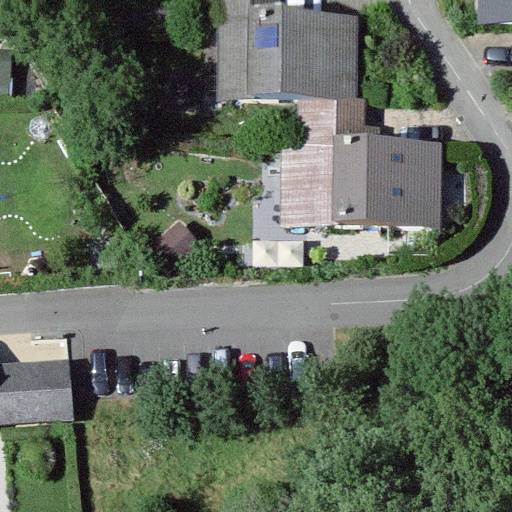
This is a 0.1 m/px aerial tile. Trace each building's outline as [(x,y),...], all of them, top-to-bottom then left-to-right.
[(218,0),(218,25),(223,25),(224,59),(232,59),(232,103),(305,105),(352,104),(351,29),(284,26),(273,26),(272,0),(218,0)] [(283,0),(272,0),(273,26),(284,26),(283,0)] [(511,0),(487,0),(487,30),(511,30),(511,0)] [(224,59),(223,103),(232,103),(232,59),(224,59)] [(305,105),(305,152),(309,152),(309,184),(316,185),(317,230),(436,232),(437,231),(439,155),(368,153),(358,153),(359,104),(352,104),(305,105)] [(367,105),(359,104),(358,153),(368,153),(367,105)] [(305,152),(284,152),(282,229),(317,230),(316,185),(309,184),(309,152),(305,152)] [(64,371),(39,372),(43,425),(69,423),(64,371)] [(0,428),(43,425),(39,372),(0,375),(0,428)]
